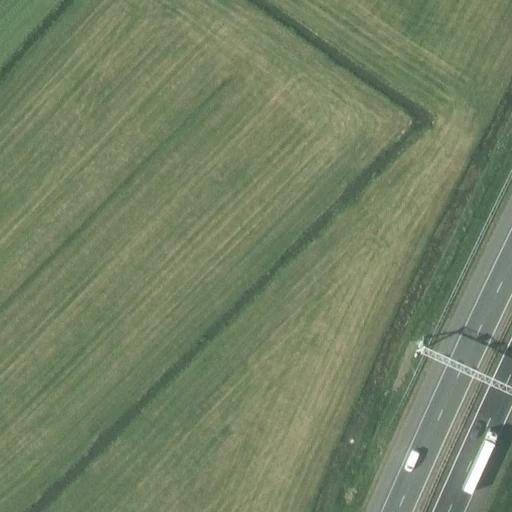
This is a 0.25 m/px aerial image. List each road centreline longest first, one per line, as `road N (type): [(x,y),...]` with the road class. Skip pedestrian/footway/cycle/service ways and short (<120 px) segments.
road 1 (motorway): [(511,252),(439,394),(392,511)]
road 2 (motorway): [(449,511),(511,371)]
